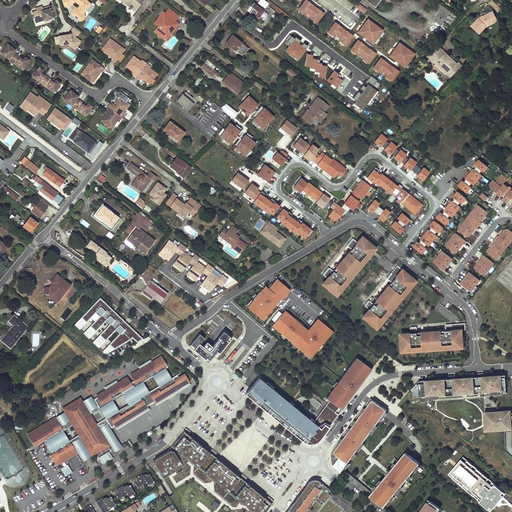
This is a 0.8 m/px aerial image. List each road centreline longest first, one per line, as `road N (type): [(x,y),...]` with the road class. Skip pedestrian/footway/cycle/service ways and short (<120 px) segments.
road 1 (residential): [(330,235),(279,191),(279,181),(299,165),(341,187),(375,156),(430,200),(398,250)]
road 2 (residential): [(170,343),(221,301),(330,235)]
road 3 (residential): [(328,441),(379,379),(477,368)]
road 4 (residential): [(150,102),(120,82),(86,90),(1,26)]
road 5 (residential): [(41,236),(150,102)]
road 6 (residential): [(41,236),(170,343)]
road 7 (residential): [(398,250),(469,310),(477,368)]
road 8 (residential): [(50,511),(165,440)]
road 9 (residential): [(150,102),(235,0)]
